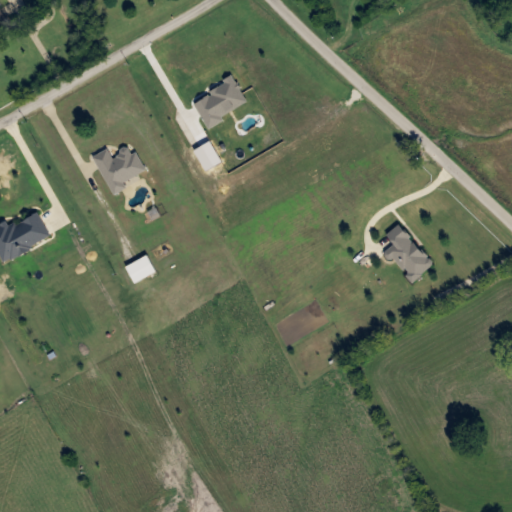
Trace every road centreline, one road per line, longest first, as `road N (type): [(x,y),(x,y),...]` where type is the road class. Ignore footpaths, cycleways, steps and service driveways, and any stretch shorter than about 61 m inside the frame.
road 1 (residential): [(511,222),(275,0)]
road 2 (residential): [(198,0),(0,122)]
